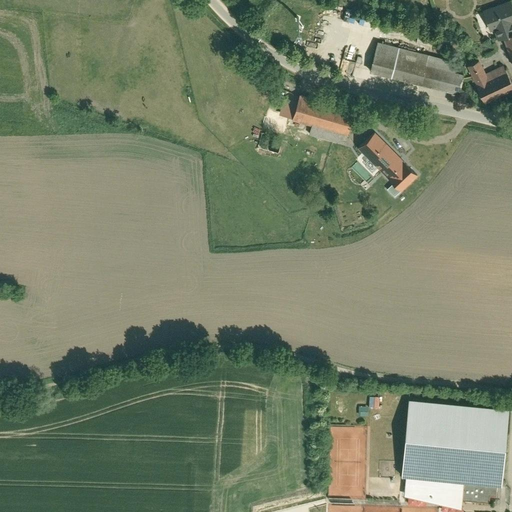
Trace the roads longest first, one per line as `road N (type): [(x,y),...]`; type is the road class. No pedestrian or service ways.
road 1 (residential): [(511,124),(301,63),(241,29),(214,0)]
road 2 (track): [(0,408),(218,359),(304,372)]
